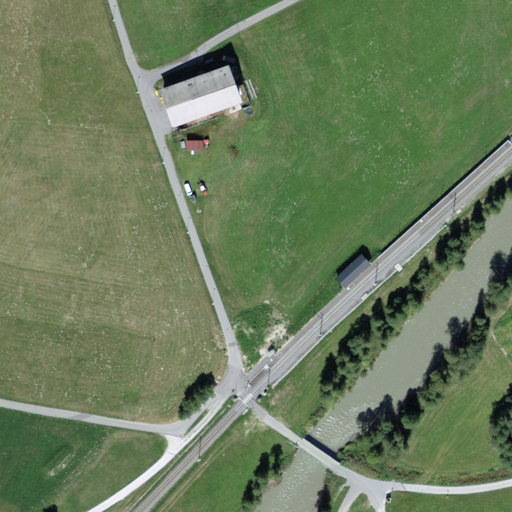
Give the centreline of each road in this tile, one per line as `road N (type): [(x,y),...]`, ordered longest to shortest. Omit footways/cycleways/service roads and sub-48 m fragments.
road 1 (unclassified): [(235,377),(228,331),(114,0)]
road 2 (unclassified): [(235,377),(180,430),(0,400)]
road 3 (track): [(511,480),(456,490),(376,488),(358,479)]
